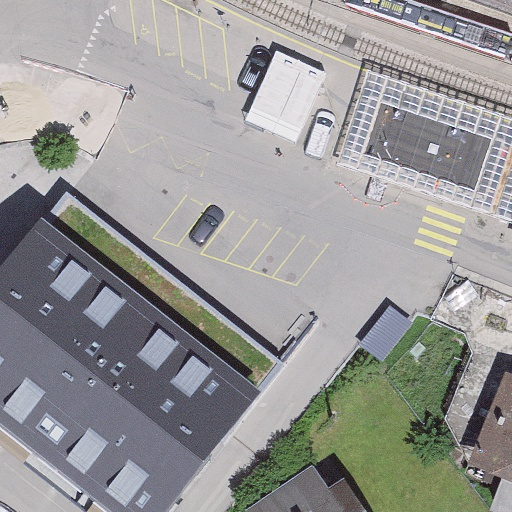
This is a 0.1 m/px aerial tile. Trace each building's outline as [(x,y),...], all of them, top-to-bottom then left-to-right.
[(511,0),(462,0),(511,16),(511,0)] [(262,115),(310,136),(340,71),(291,49),(262,115)] [(496,138),(380,99),(362,153),(478,191),(496,138)] [(166,511),(282,366),(65,194),(0,275),(0,423),(112,511),(166,511)] [(414,324),(391,306),(361,344),(383,362),(414,324)] [(511,411),(491,469),(511,476),(511,411)] [(361,511),(339,477),(283,511),(361,511)]
